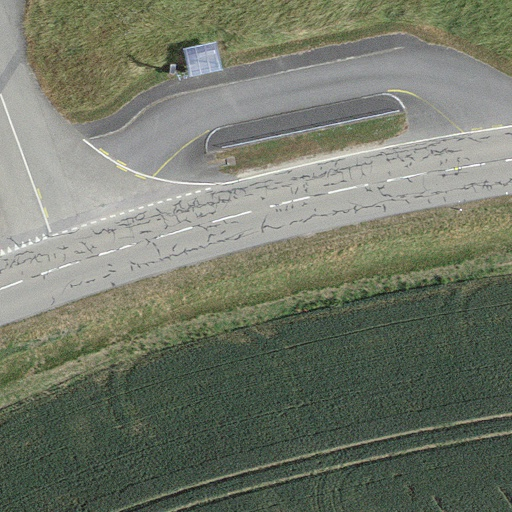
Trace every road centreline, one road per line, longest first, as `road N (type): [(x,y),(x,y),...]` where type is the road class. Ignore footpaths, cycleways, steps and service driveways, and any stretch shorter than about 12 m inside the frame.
road 1 (secondary): [(75,270),(280,210),(511,166)]
road 2 (residential): [(0,86),(75,270)]
